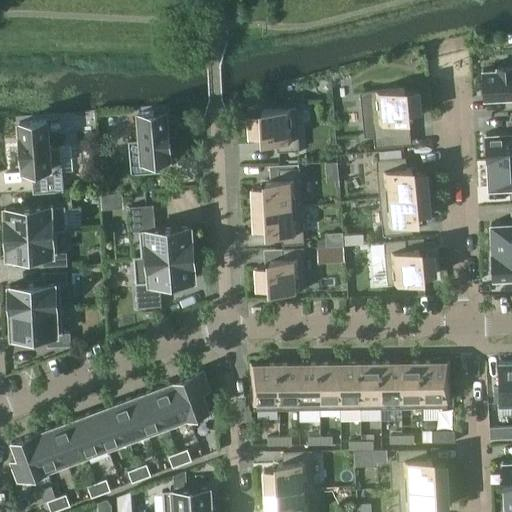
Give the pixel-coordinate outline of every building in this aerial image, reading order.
[(483,68),(484,96),(511,94),(511,64),(497,65),(497,67),(483,68)] [(405,87),(361,91),(365,135),(375,134),(376,146),(410,143),(409,130),(407,112),(419,111),(418,103),(419,103),(418,93),(417,90),(405,91),(405,87)] [(297,139),(296,107),(261,109),(262,113),(249,113),(250,117),(249,117),(250,126),(250,135),(263,134),(263,140),(278,140),(279,150),(298,149),(297,139)] [(128,140),(131,173),(162,170),(161,158),(169,157),(165,110),(154,111),(138,112),(140,139),(128,140)] [(33,192),(64,190),(60,145),(48,146),(47,135),(46,120),(31,121),(31,120),(19,121),(20,137),(23,169),(31,168),(33,192)] [(511,130),(486,132),(488,159),(511,158),(511,130)] [(378,170),(381,197),(427,192),(427,190),(426,180),(425,172),(413,173),(412,167),(405,167),(404,156),(377,159),(378,170)] [(511,158),(488,159),(489,186),(511,185),(511,158)] [(254,204),(254,207),(301,204),(299,178),(298,167),(280,168),(280,179),(265,179),(265,186),(253,186),(253,195),(253,204),(254,204)] [(56,229),(56,230),(66,229),(65,205),(72,205),(71,192),(59,192),(39,193),(40,205),(5,207),(6,231),(56,229)] [(427,192),(381,197),(383,224),(384,234),(411,231),(410,221),(417,220),(417,214),(429,213),(428,204),(429,204),(428,195),(427,195),(427,192)] [(139,235),(140,235),(141,255),(141,256),(192,252),(190,225),(155,228),(153,204),(129,205),(131,231),(139,230),(139,235)] [(301,204),(254,207),(254,209),(254,210),(254,219),(255,219),(255,227),(267,227),(268,233),(283,232),(283,243),(302,242),(302,231),(301,204)] [(511,221),(491,222),(492,249),(511,248),(511,221)] [(43,265),(67,264),(67,251),(66,251),(57,252),(56,230),(56,229),(6,231),(7,255),(42,253),(43,265)] [(386,251),(389,282),(423,279),(423,275),(435,274),(434,271),(435,271),(434,261),(433,253),(421,254),(420,248),(405,249),(404,239),(385,240),(386,251)] [(305,288),(303,257),(302,246),(283,247),(284,258),(269,259),(269,265),(257,265),(257,274),(257,275),(258,275),(258,283),(257,283),(258,283),(258,287),(270,286),(270,290),(305,288)] [(511,248),(492,249),(494,277),(511,275),(511,248)] [(135,277),(137,307),(161,305),(159,281),(194,278),(192,252),(141,256),(141,255),(133,255),(135,277)] [(9,285),(10,310),(61,308),(60,283),(67,283),(67,270),(43,271),(44,283),(9,285)] [(61,308),(10,310),(11,335),(46,333),(47,346),(71,344),(70,331),(63,332),(61,308)] [(425,361),(425,407),(447,406),(447,386),(449,386),(449,371),(446,371),(446,360),(425,361)] [(511,402),(511,360),(498,360),(499,386),(494,386),(494,400),(499,400),(499,402),(511,402)] [(383,407),(382,361),(361,362),(361,407),(383,407)] [(404,407),(403,361),(382,361),(383,407),(404,407)] [(403,361),(404,407),(425,407),(425,361),(403,361)] [(297,408),(296,362),(275,363),(275,409),(297,408)] [(296,362),(297,408),(318,408),(318,362),(296,362)] [(318,362),(318,408),(340,408),(339,362),(318,362)] [(339,362),(340,408),(361,407),(361,362),(339,362)] [(275,409),(275,363),(253,363),(254,374),(251,374),(252,389),(254,388),(254,409),(275,409)] [(187,416),(189,423),(212,415),(202,389),(210,386),(203,370),(175,380),(188,415),(187,416)] [(188,415),(175,380),(154,388),(167,423),(187,416),(188,415)] [(167,423),(154,388),(134,395),(147,430),(167,423)] [(147,430),(134,395),(114,403),(127,438),(147,430)] [(127,438),(114,403),(94,411),(107,445),(127,438)] [(107,445),(94,411),(73,418),(86,453),(107,445)] [(86,453),(73,418),(53,426),(66,460),(86,453)] [(511,424),(489,426),(490,438),(511,436),(511,424)] [(66,460),(53,426),(33,433),(46,468),(47,467),(66,460)] [(455,441),(455,429),(432,429),(432,441),(455,441)] [(27,483),(50,475),(47,467),(46,468),(33,433),(11,441),(18,459),(11,462),(17,478),(24,476),(27,483)] [(390,442),(402,442),(402,434),(390,434),(390,442)] [(414,434),(402,434),(402,442),(414,442),(414,434)] [(267,444),(280,444),(279,435),(267,435),(267,444)] [(292,435),(279,435),(280,444),(292,443),(292,435)] [(308,443),(320,443),(320,435),(308,435),(308,443)] [(332,435),(320,435),(320,443),(332,443),(332,435)] [(349,448),(361,448),(361,440),(349,440),(349,448)] [(361,440),(361,448),(373,448),(373,440),(361,440)] [(187,448),(178,451),(182,463),(192,459),(187,448)] [(386,448),(376,449),(377,461),(387,460),(386,448)] [(425,458),(425,448),(423,448),(398,449),(398,459),(391,459),(392,487),(399,487),(399,486),(446,484),(446,481),(446,471),(445,471),(445,463),(433,464),(432,457),(425,458)] [(266,486),(266,489),(312,487),(311,460),(310,449),(306,449),(284,451),(284,461),(277,462),(277,468),(265,469),(265,477),(265,486),(266,486)] [(173,466),(182,463),(178,451),(168,455),(173,466)] [(504,487),(511,486),(511,459),(503,460),(504,487)] [(147,463),(137,466),(142,478),(151,474),(147,463)] [(137,466),(128,470),(132,481),(142,478),(137,466)] [(106,478),(97,481),(101,493),(111,489),(106,478)] [(97,481),(87,485),(92,496),(101,493),(97,481)] [(399,486),(399,487),(400,511),(427,511),(428,511),(435,511),(435,505),(447,504),(447,496),(447,486),(446,486),(446,484),(399,486)] [(199,511),(211,511),(209,487),(162,490),(163,511),(199,511)] [(266,492),(266,501),(267,501),(267,510),(279,509),(279,511),(313,511),(312,487),(266,489),(266,492)] [(117,511),(129,511),(128,491),(117,495),(117,511)] [(66,493),(56,496),(61,508),(70,504),(66,493)] [(56,496),(47,500),(51,511),(61,508),(56,496)]
